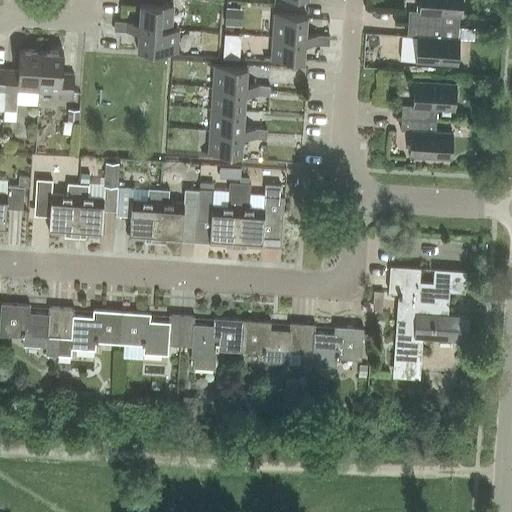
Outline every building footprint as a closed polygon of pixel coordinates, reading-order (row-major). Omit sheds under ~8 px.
[(407,23),(459,27),(461,0),(419,0),(418,11),(408,11),(407,23)] [(138,22),(138,27),(171,29),(173,6),(140,4),(138,22)] [(242,26),(243,10),(225,9),(225,25),(242,26)] [(274,14),(272,37),(305,39),(306,34),(307,16),(274,14)] [(114,25),(114,30),(126,31),(126,21),(114,20),(114,25)] [(126,21),(126,31),(138,32),(138,27),(138,22),(126,21)] [(457,65),(459,27),(407,23),(406,36),(417,37),(416,62),(457,65)] [(138,32),(136,50),(177,53),(179,30),(171,29),(138,27),(138,32)] [(305,39),(305,44),(317,45),(318,35),(306,34),(305,39)] [(318,35),(317,45),(329,46),(329,41),(330,36),(318,35)] [(272,37),(271,60),(304,62),(305,44),(305,39),(272,37)] [(38,91),(41,51),(19,50),(17,70),(5,69),(3,110),(16,111),(18,89),(38,91)] [(41,51),(38,91),(59,92),(59,100),(71,101),(73,74),(62,73),(63,53),(41,51)] [(215,64),(213,87),(246,89),(247,84),(248,66),(215,64)] [(402,118),(436,120),(437,109),(454,110),(456,84),(414,81),(413,106),(403,105),(402,118)] [(246,89),(246,94),(258,95),(259,85),(247,84),(246,89)] [(259,85),(258,95),(270,96),(270,91),(271,86),(259,85)] [(213,87),(212,108),(245,110),(246,94),(246,89),(213,87)] [(212,108),(210,129),(243,131),(244,127),(245,110),(212,108)] [(68,109),(68,121),(79,122),(79,109),(68,109)] [(435,131),(436,120),(402,118),(401,130),(411,131),(409,156),(450,159),(452,133),(435,131)] [(243,131),(243,136),(255,137),(256,127),(244,127),(243,131)] [(256,127),(255,137),(267,138),(267,133),(268,129),(256,127)] [(210,129),(209,152),(242,154),(243,136),(243,131),(210,129)] [(106,161),(104,185),(117,186),(119,162),(106,161)] [(230,167),(229,178),(240,178),(240,167),(230,167)] [(81,173),(80,182),(89,182),(90,173),(81,173)] [(0,229),(4,230),(6,208),(23,209),(24,187),(28,187),(29,177),(19,177),(18,186),(7,185),(6,193),(0,192),(0,229)] [(75,233),(79,183),(68,182),(67,195),(50,194),(51,179),(36,178),(33,214),(48,215),(47,231),(75,233)] [(236,244),(241,182),(230,181),(228,206),(213,205),(214,189),(200,187),(197,219),(211,220),(210,242),(236,244)] [(249,208),(251,182),(241,182),(236,244),(261,246),(263,227),(282,228),(284,197),(280,197),(281,185),(266,183),(264,209),(249,208)] [(79,183),(75,233),(101,235),(104,197),(89,196),(89,184),(79,183)] [(155,238),(159,189),(150,188),(148,188),(147,201),(131,200),(129,237),(155,238)] [(197,219),(199,189),(185,189),(184,203),(169,202),(170,190),(159,189),(155,238),(181,240),(183,218),(197,219)] [(468,338),(469,316),(448,315),(449,291),(465,292),(467,270),(434,268),(433,281),(419,280),(420,267),(390,265),(388,291),(398,292),(393,375),(421,377),(424,336),(468,338)] [(61,324),(63,307),(50,306),(49,313),(30,312),(30,305),(2,303),(0,322),(0,335),(24,337),(23,344),(47,346),(47,354),(59,354),(59,350),(60,341),(60,337),(61,324)] [(93,316),(74,315),(74,308),(63,307),(61,324),(60,337),(60,341),(59,350),(59,354),(72,355),(73,348),(95,349),(96,342),(121,343),(123,311),(94,309),(93,316)] [(123,311),(121,343),(143,345),(143,352),(169,354),(169,345),(171,321),(170,321),(150,320),(151,313),(123,311)] [(170,321),(171,321),(169,345),(180,345),(182,316),(182,315),(170,314),(170,321)] [(182,316),(180,345),(192,346),(194,322),(195,322),(195,317),(195,316),(182,315),(182,316)] [(194,322),(192,346),(191,356),(194,356),(193,367),(215,369),(215,357),(216,357),(217,349),(241,351),(243,319),(214,317),(214,324),(195,322),(194,322)] [(301,353),(302,323),(290,322),(290,329),(271,327),(272,321),(243,319),(241,351),(265,353),(264,360),(289,362),(300,363),(301,353)] [(301,353),(300,363),(337,365),(337,357),(362,359),(364,327),(334,325),(334,332),(316,331),(316,324),(302,323),(301,353)] [(359,364),(358,376),(366,377),(367,365),(359,364)] [(297,409),(299,379),(286,378),(284,408),(297,409)] [(461,413),(463,390),(449,390),(448,412),(461,413)] [(37,396),(37,414),(53,414),(53,396),(37,396)] [(375,416),(376,401),(367,400),(366,415),(375,416)] [(182,409),(182,424),(196,424),(197,410),(182,409)]
